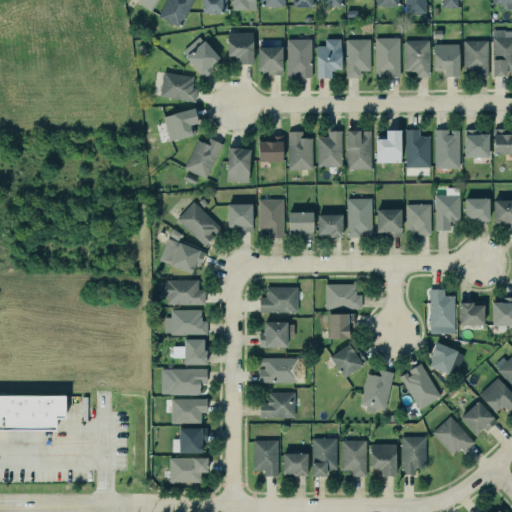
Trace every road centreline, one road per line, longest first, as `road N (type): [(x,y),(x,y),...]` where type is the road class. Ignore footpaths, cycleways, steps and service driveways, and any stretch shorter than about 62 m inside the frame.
road 1 (tertiary): [(511,446),(453,497),(430,506),(53,506)]
road 2 (residential): [(236,105),(511,103)]
road 3 (residential): [(231,266),(479,262)]
road 4 (residential): [(231,511),(231,266)]
